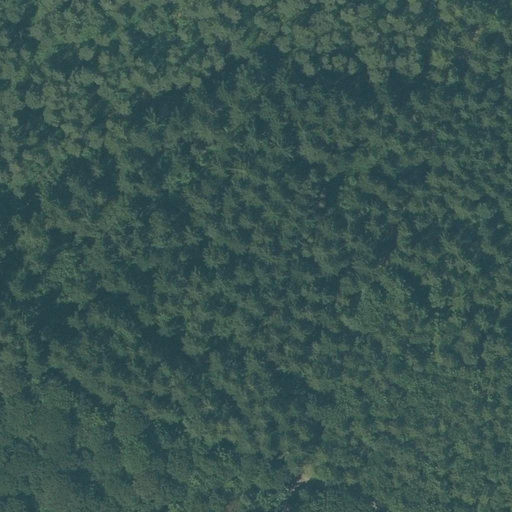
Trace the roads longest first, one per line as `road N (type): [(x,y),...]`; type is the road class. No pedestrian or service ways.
road 1 (track): [(297,472),(485,0)]
road 2 (track): [(0,358),(297,472)]
